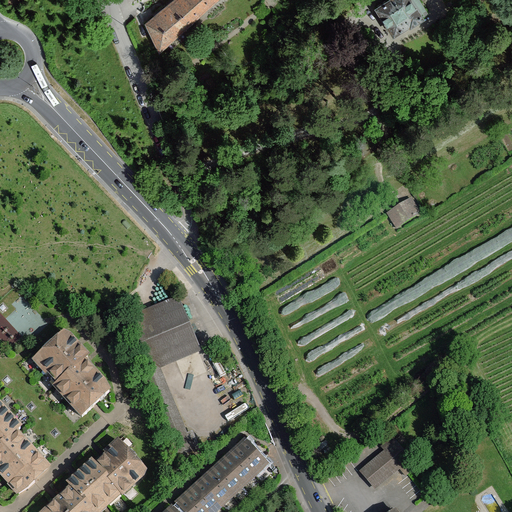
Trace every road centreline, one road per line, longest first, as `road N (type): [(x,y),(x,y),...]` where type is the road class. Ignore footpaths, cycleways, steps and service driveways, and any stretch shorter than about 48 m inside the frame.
road 1 (secondary): [(320,511),(246,345),(181,245)]
road 2 (residential): [(181,245),(191,209),(110,0)]
road 3 (residential): [(12,511),(121,407),(110,360),(70,316)]
road 4 (secondary): [(181,245),(68,124)]
road 5 (track): [(272,404),(304,381),(271,307)]
